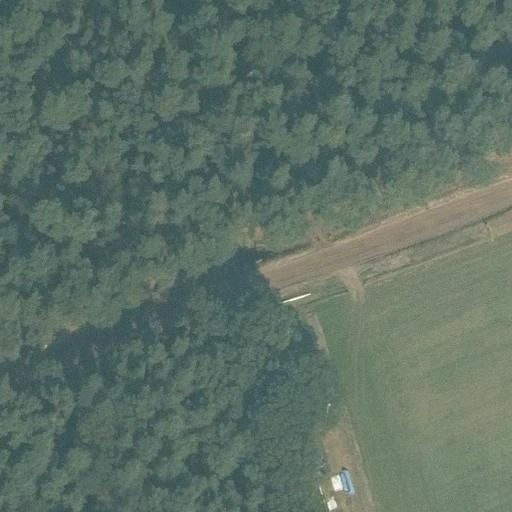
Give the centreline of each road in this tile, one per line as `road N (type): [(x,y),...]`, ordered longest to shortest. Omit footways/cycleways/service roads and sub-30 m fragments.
road 1 (track): [(511,195),(256,283),(163,0)]
road 2 (track): [(370,511),(297,268)]
